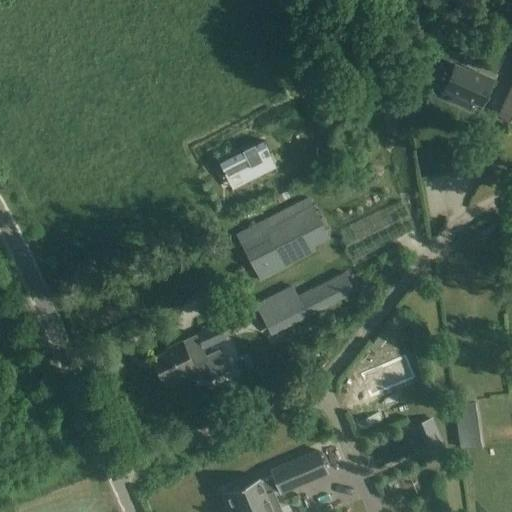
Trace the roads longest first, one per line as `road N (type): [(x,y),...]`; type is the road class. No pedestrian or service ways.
road 1 (unclassified): [(511,198),(459,224),(301,395),(113,467)]
road 2 (unclassified): [(113,467),(0,217)]
